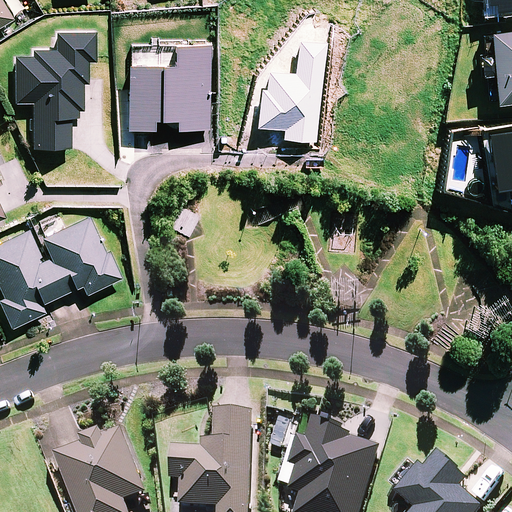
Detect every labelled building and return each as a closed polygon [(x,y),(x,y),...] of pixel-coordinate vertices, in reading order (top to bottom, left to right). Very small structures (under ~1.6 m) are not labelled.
[(0,0),(0,25),(16,15),(14,12),(25,5),(22,0),(0,0)] [(511,26),(483,29),(488,99),(511,97),(511,26)] [(217,408),(216,439),(203,439),(202,447),(176,446),(174,478),(184,478),(182,504),(220,506),(220,511),(249,511),(254,410),(217,408)] [(342,429),(344,423),(317,416),(314,427),(311,438),(300,435),(291,465),(288,464),(282,484),(292,487),(292,488),(303,492),(297,511),(360,511),(381,445),(351,436),(352,432),(342,429)] [(106,435),(103,426),(82,434),(85,442),(57,453),(79,511),(130,511),(126,499),(147,491),(123,428),(106,435)]
